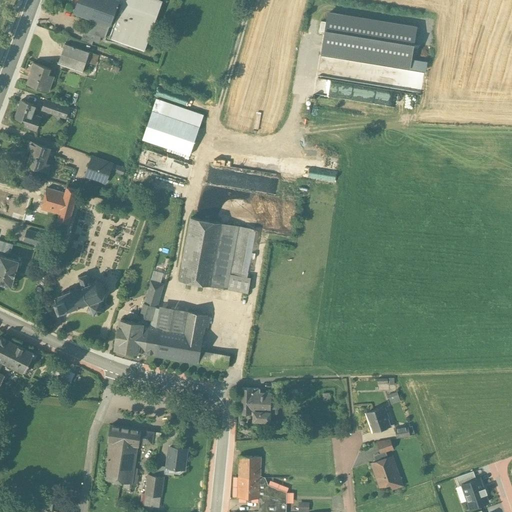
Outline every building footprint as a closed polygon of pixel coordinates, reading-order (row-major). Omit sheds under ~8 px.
[(118,0),(79,0),(75,11),(95,19),(91,31),(107,37),(114,18),(121,1),(118,0)] [(121,21),(122,17),(138,23),(146,0),(119,0),(120,0),(121,1),(114,18),(121,21)] [(163,1),(160,0),(146,0),(138,23),(130,45),(145,51),(163,1)] [(330,12),(323,54),(410,68),(417,26),(330,12)] [(138,23),(122,17),(121,21),(114,18),(107,37),(130,45),(138,23)] [(96,34),(85,30),(81,41),(92,45),(96,34)] [(90,52),(66,44),(59,63),(83,71),(87,61),(90,52)] [(52,68),(34,62),(31,71),(33,71),(28,84),(49,91),(54,75),(49,74),(52,68)] [(157,98),(143,140),(190,156),(205,115),(157,98)] [(43,117),(34,114),(38,104),(23,99),(17,118),(27,122),(25,126),(38,130),(43,117)] [(69,108),(46,100),(43,109),(65,117),(69,108)] [(50,148),(31,141),(28,149),(32,151),(27,165),(47,171),(49,164),(45,163),(50,148)] [(112,164),(92,157),(86,176),(105,183),(110,170),(112,164)] [(119,167),(112,164),(110,170),(117,172),(119,167)] [(337,175),(273,166),(273,171),(326,179),(336,181),(337,175)] [(59,214),(58,220),(69,223),(78,190),(67,187),(65,192),(59,214)] [(65,192),(48,188),(42,209),(59,214),(65,192)] [(231,225),(191,217),(180,279),(219,287),(231,225)] [(231,225),(219,287),(250,293),(253,278),(241,276),(251,228),(231,225)] [(44,234),(28,230),(25,241),(41,245),(44,234)] [(0,248),(11,252),(14,243),(0,238),(0,248)] [(19,259),(1,254),(0,256),(0,281),(12,285),(19,259)] [(96,281),(90,283),(87,274),(88,273),(87,272),(87,274),(80,276),(78,275),(78,276),(79,277),(83,286),(77,288),(76,285),(75,286),(76,288),(71,290),(70,288),(69,288),(70,290),(64,293),(63,290),(62,291),(63,293),(55,296),(57,299),(56,300),(60,309),(62,312),(70,309),(71,312),(72,311),(71,309),(76,307),(77,309),(78,309),(78,307),(83,305),(84,307),(85,307),(84,304),(89,303),(90,306),(89,307),(87,310),(88,313),(91,314),(93,313),(93,314),(93,316),(94,316),(94,315),(96,314),(102,312),(104,311),(105,312),(105,311),(104,310),(100,299),(102,298),(104,299),(105,298),(103,296),(106,291),(108,291),(108,290),(105,290),(103,285),(105,283),(104,282),(102,284),(97,281),(97,278),(96,278),(96,281)] [(164,283),(151,280),(140,316),(142,317),(152,319),(153,319),(157,307),(157,306),(164,283)] [(187,312),(157,307),(153,319),(152,319),(151,325),(184,330),(187,312)] [(207,314),(188,311),(187,312),(184,330),(203,334),(207,314)] [(141,322),(121,319),(120,326),(118,326),(116,340),(117,340),(116,348),(138,352),(138,351),(143,323),(151,325),(152,319),(142,317),(141,322)] [(151,325),(143,323),(138,351),(198,362),(200,351),(203,334),(184,330),(151,325)] [(34,353),(0,335),(0,360),(3,362),(24,373),(34,353)] [(230,357),(200,351),(198,362),(228,367),(230,357)] [(388,389),(388,380),(378,380),(379,389),(388,389)] [(272,383),(272,393),(277,393),(282,393),(283,383),(272,383)] [(272,393),(260,392),(260,388),(252,388),(242,388),(241,413),(251,413),(252,411),(254,411),(253,420),(270,421),(271,415),(277,413),(278,412),(278,405),(280,405),(280,403),(277,403),(271,403),(272,393)] [(388,394),(391,404),(401,400),(398,391),(388,394)] [(384,407),(367,412),(373,430),(390,425),(384,407)] [(154,431),(111,425),(109,440),(111,440),(138,445),(139,445),(140,441),(152,443),(154,431)] [(408,426),(396,428),(398,438),(410,436),(408,426)] [(390,439),(377,442),(381,453),(393,449),(390,439)] [(138,445),(111,440),(105,478),(125,481),(132,482),(138,445)] [(187,449),(170,447),(167,466),(184,469),(187,449)] [(262,456),(239,456),(238,476),(261,477),(262,456)] [(391,456),(372,463),(381,487),(400,480),(391,456)] [(167,466),(156,465),(153,474),(164,476),(167,466)] [(473,471),(457,477),(460,486),(461,485),(470,509),(489,502),(480,477),(476,478),(473,471)] [(153,474),(148,474),(146,494),(161,496),(164,476),(153,474)] [(268,485),(265,477),(261,477),(238,476),(237,498),(259,498),(260,498),(260,495),(265,495),(265,503),(286,503),(287,492),(268,485)] [(161,496),(146,494),(144,504),(160,506),(161,496)] [(54,497),(41,495),(39,508),(52,510),(54,497)] [(285,511),(286,503),(265,503),(265,495),(260,495),(260,498),(259,498),(258,511),(285,511)] [(310,511),(310,502),(299,501),(299,511),(310,511)]
